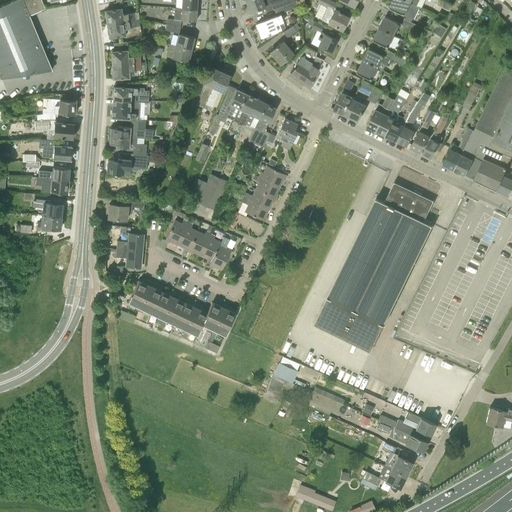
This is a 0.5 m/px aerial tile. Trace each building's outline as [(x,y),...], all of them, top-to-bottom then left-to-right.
[(0,77),(0,78),(51,70),(28,15),(45,8),(41,0),(13,0),(0,5),(0,77)] [(196,10),(196,0),(181,0),(181,9),(196,10)] [(273,0),(272,0),(271,0),(245,0),(250,13),(265,7),(267,12),(274,9),(299,0),(298,0),(273,0)] [(299,7),(299,0),(274,9),(276,15),(299,7)] [(342,30),(348,17),(340,12),(340,11),(335,8),(338,3),(331,0),(317,0),(316,2),(323,6),(322,9),(327,11),(323,20),(327,23),(342,30)] [(405,19),(410,21),(412,18),(413,19),(419,7),(417,6),(416,5),(404,0),(393,0),(390,7),(402,13),(407,15),(405,19)] [(471,13),(476,4),(471,1),(466,10),(471,13)] [(122,14),(121,8),(105,11),(107,24),(135,20),(134,13),(134,12),(122,14)] [(181,9),(180,19),(180,20),(181,20),(195,21),(196,10),(181,9)] [(449,15),(440,11),(439,15),(451,21),(454,13),(450,11),(449,15)] [(259,38),(272,33),(281,30),(285,28),(280,15),(256,24),(258,30),(256,31),(259,38)] [(394,35),(400,24),(386,16),(380,28),(394,35)] [(166,24),(180,27),(181,20),(180,20),(180,19),(167,18),(166,24)] [(416,32),(419,26),(410,21),(405,19),(402,25),(416,32)] [(109,37),(126,35),(124,29),(136,27),(135,20),(107,24),(109,37)] [(311,27),(321,32),(321,31),(321,32),(323,26),(314,22),(310,20),(308,25),(312,27),(311,27)] [(287,37),(300,29),(296,23),(283,32),(287,37)] [(442,36),(447,28),(439,23),(434,31),(442,36)] [(178,33),(179,33),(180,27),(166,24),(164,30),(178,33)] [(388,47),(394,35),(380,28),(374,40),(388,47)] [(337,40),(321,32),(321,31),(321,32),(317,38),(321,40),(318,47),(330,53),(337,40)] [(194,37),(179,33),(175,46),(191,49),(194,37)] [(280,64),(294,53),(283,41),(270,51),(280,64)] [(188,62),(191,49),(175,46),(173,58),(188,62)] [(309,85),(316,75),(315,75),(319,70),(318,69),(324,61),(315,56),(317,52),(305,46),(292,61),(295,64),(290,73),(309,85)] [(161,55),(163,49),(155,47),(153,53),(161,55)] [(384,56),(369,49),(363,62),(377,69),(380,62),(387,66),(390,60),(403,66),(406,60),(389,51),(386,56),(384,55),(384,56)] [(128,57),(127,50),(111,51),(112,65),(139,63),(139,56),(128,57)] [(406,60),(403,66),(401,69),(404,70),(409,61),(406,60)] [(371,79),(377,69),(363,62),(358,72),(371,79)] [(113,78),(129,77),(128,71),(140,70),(139,63),(112,65),(113,78)] [(493,136),(504,113),(511,95),(511,66),(506,64),(475,128),(493,136)] [(204,108),(220,71),(212,67),(209,68),(203,83),(206,85),(197,105),(204,108)] [(223,92),(226,84),(230,75),(220,71),(204,108),(210,111),(219,91),(223,92)] [(349,95),(355,83),(349,80),(343,92),(349,95)] [(371,92),(375,86),(363,80),(360,86),(371,92)] [(233,120),(245,94),(235,89),(236,88),(226,84),(223,92),(227,94),(218,114),(216,114),(209,132),(214,134),(220,120),(225,122),(227,117),(233,120)] [(470,109),(480,87),(473,84),(463,105),(470,109)] [(141,102),(143,103),(144,89),(114,86),(113,99),(130,100),(130,102),(141,102)] [(383,90),(375,86),(371,92),(367,100),(376,104),(383,90)] [(349,95),(343,92),(334,109),(345,115),(358,121),(367,105),(353,98),(353,97),(349,95)] [(425,106),(431,96),(424,92),(420,99),(418,101),(409,116),(397,141),(407,146),(415,130),(411,128),(424,105),(425,106)] [(55,113),(74,114),(76,93),(60,93),(59,99),(46,98),(46,108),(42,108),(42,112),(42,114),(53,113),(55,113)] [(398,114),(407,98),(398,93),(395,99),(393,98),(387,108),(376,130),(386,135),(396,120),(399,115),(398,114)] [(243,124),(256,98),(245,94),(233,120),(235,117),(239,118),(237,122),(243,124)] [(387,108),(393,98),(389,95),(383,105),(379,103),(367,126),(376,130),(387,108)] [(254,127),(265,102),(256,98),(243,124),(246,126),(247,124),(254,127)] [(111,117),(140,119),(141,102),(130,102),(130,100),(113,99),(111,117)] [(414,99),(401,122),(396,120),(386,135),(397,141),(409,116),(418,101),(414,99)] [(263,147),(269,133),(264,131),(275,107),(265,102),(254,127),(252,131),(248,140),(263,147)] [(428,128),(436,113),(428,108),(421,122),(418,130),(419,131),(410,148),(421,153),(430,135),(425,133),(427,128),(428,128)] [(55,121),(55,113),(53,113),(42,114),(37,114),(37,120),(34,120),(34,130),(53,129),(53,137),(72,138),(74,124),(64,123),(64,121),(55,121)] [(440,135),(449,116),(444,113),(422,154),(432,158),(440,142),(436,140),(439,135),(440,135)] [(511,144),(511,116),(504,113),(493,136),(511,144)] [(291,143),(297,131),(294,130),(297,124),(284,118),(275,136),(282,139),(280,145),(289,149),(291,143)] [(130,127),(118,126),(118,128),(111,128),(111,135),(137,138),(152,139),(152,130),(145,129),(145,127),(130,126),(130,127)] [(146,155),(146,145),(136,144),(137,138),(111,135),(110,143),(117,143),(117,146),(129,147),(133,147),(133,154),(146,155)] [(455,170),(469,141),(468,141),(469,138),(464,135),(458,146),(454,143),(443,164),(455,170)] [(70,160),(71,147),(54,145),(55,140),(39,139),(39,147),(43,148),(42,157),(52,158),(70,160)] [(511,157),(511,148),(492,139),(483,158),(474,179),(473,179),(498,191),(505,175),(506,171),(505,171),(511,157)] [(466,175),(475,155),(472,153),(476,145),(469,141),(455,170),(466,175)] [(210,146),(202,142),(195,159),(203,162),(210,146)] [(147,155),(146,155),(133,154),(131,154),(131,160),(118,159),(118,161),(108,160),(107,173),(130,175),(131,170),(137,171),(138,168),(146,169),(147,155)] [(474,179),(483,158),(475,155),(466,175),(474,179)] [(285,175),(266,165),(263,172),(260,171),(258,176),(278,186),(282,178),(283,179),(285,175)] [(39,170),(38,177),(41,177),(68,180),(69,168),(53,166),(52,171),(39,170)] [(511,171),(509,177),(505,175),(498,191),(508,195),(511,187),(511,171)] [(210,173),(207,182),(198,203),(206,206),(219,177),(210,173)] [(219,177),(206,206),(215,210),(223,190),(227,181),(226,180),(227,178),(221,175),(219,178),(219,177)] [(274,198),(276,194),(275,193),(278,186),(258,176),(256,181),(258,181),(255,188),(274,198)] [(68,180),(41,177),(38,177),(36,177),(35,184),(50,185),(50,191),(67,193),(68,180)] [(198,203),(207,182),(198,178),(189,199),(198,203)] [(426,218),(434,201),(395,181),(385,202),(377,197),(312,330),(362,355),(365,349),(370,352),(385,324),(434,224),(432,223),(433,221),(426,218)] [(274,198),(255,188),(252,195),(244,192),(243,196),(267,208),(271,201),(272,202),(274,198)] [(33,201),(34,199),(34,193),(24,192),(23,200),(33,201)] [(263,221),(265,216),(264,216),(267,208),(243,196),(241,195),(239,200),(247,204),(244,211),(263,221)] [(61,216),(62,203),(52,202),(52,200),(34,199),(33,201),(33,205),(34,207),(42,207),(42,213),(42,214),(61,216)] [(171,210),(174,203),(164,199),(162,206),(171,210)] [(142,208),(145,201),(128,200),(127,206),(109,204),(108,218),(127,220),(128,213),(131,213),(132,207),(142,208)] [(234,210),(227,225),(233,228),(240,213),(234,210)] [(59,229),(61,216),(42,214),(41,221),(38,220),(36,230),(49,231),(49,228),(59,229)] [(170,241),(177,244),(187,223),(183,221),(176,218),(175,220),(165,240),(169,242),(170,241)] [(187,251),(197,230),(191,227),(192,225),(187,223),(177,244),(185,248),(184,249),(187,251)] [(31,233),(32,225),(21,224),(20,232),(31,233)] [(204,234),(197,230),(187,251),(192,253),(193,252),(199,255),(210,234),(205,232),(204,234)] [(117,240),(116,248),(142,251),(143,243),(142,243),(143,234),(129,233),(128,241),(117,240)] [(210,262),(220,241),(214,238),(215,236),(210,234),(199,255),(207,259),(207,260),(210,262)] [(225,249),(219,246),(221,242),(220,241),(210,262),(209,266),(213,268),(214,267),(221,270),(232,249),(227,247),(225,249)] [(142,259),(142,251),(116,248),(116,256),(126,257),(125,266),(140,268),(140,259),(142,259)] [(207,313),(138,280),(128,302),(136,305),(135,308),(142,312),(143,309),(159,317),(157,319),(161,321),(159,326),(163,327),(166,320),(181,327),(180,330),(187,334),(189,331),(197,335),(202,324),(209,327),(208,330),(216,334),(217,331),(225,335),(235,313),(212,302),(207,313)] [(216,353),(219,346),(207,340),(204,347),(216,353)] [(297,371),(279,362),(274,373),(286,379),(292,382),(297,371)] [(274,374),(264,396),(276,401),(286,379),(274,373),(274,374)] [(370,414),(373,406),(365,403),(362,410),(370,414)] [(506,411),(489,407),(486,423),(492,424),(492,426),(495,426),(495,425),(502,426),(504,418),(511,420),(511,409),(506,408),(506,411)] [(416,427),(413,426),(402,419),(402,418),(383,409),(378,419),(393,426),(427,441),(423,439),(426,433),(430,435),(435,424),(407,411),(405,417),(417,424),(416,427)] [(422,451),(427,441),(393,426),(389,435),(404,442),(422,451)] [(407,477),(410,470),(409,470),(412,463),(393,453),(396,447),(385,442),(382,449),(390,453),(383,466),(407,477)] [(322,458),(325,451),(319,448),(316,455),(322,458)] [(407,477),(383,466),(380,472),(378,477),(370,473),(370,472),(366,470),(362,477),(366,479),(364,483),(375,489),(377,486),(380,478),(385,481),(400,488),(403,481),(404,482),(407,477)] [(331,510),(335,500),(314,492),(314,490),(304,486),(300,498),(331,510)] [(366,511),(373,509),(370,502),(359,507),(358,506),(349,510),(350,511),(366,511)]
